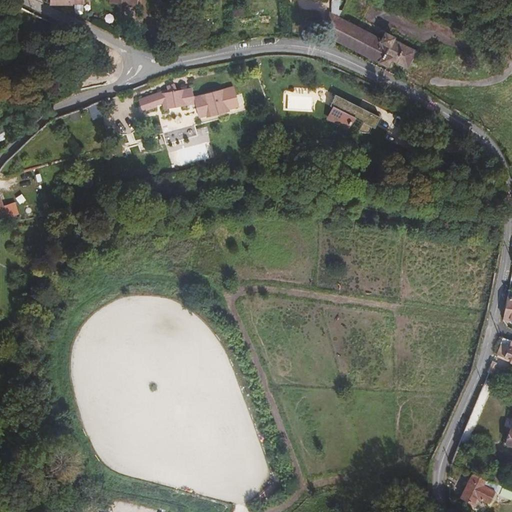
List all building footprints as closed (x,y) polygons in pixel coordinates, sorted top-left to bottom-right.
[(331,14),(330,41),(385,67),(390,60),(405,67),(413,51),(390,40),(391,37),(381,33),(381,35),(374,31),(372,35),(353,25),(364,0),(349,0),(340,18),(331,14)] [(374,0),(373,4),(385,9),(387,4),(378,0),(374,0)] [(385,9),(461,42),(463,37),(387,4),(385,9)] [(198,114),(205,112),(205,114),(228,107),(227,105),(237,102),(231,82),(221,86),(220,85),(199,92),(199,93),(193,95),(190,86),(170,91),(169,87),(137,99),(141,111),(156,106),(156,104),(160,103),(162,109),(185,104),(184,102),(193,100),(198,114)] [(342,128),(347,118),(356,122),(353,130),(354,131),(369,133),(373,126),(370,125),(374,117),(361,111),(360,112),(353,109),(354,107),(330,95),(324,106),(328,108),(323,118),(340,127),(342,128)] [(138,112),(123,117),(127,127),(142,122),(138,112)] [(353,130),(356,122),(347,118),(342,128),(340,127),(340,132),(351,132),(353,130)] [(0,139),(10,134),(4,123),(0,125),(0,139)] [(188,139),(196,136),(193,125),(184,128),(188,139)] [(464,157),(472,146),(463,139),(453,155),(459,160),(464,157)] [(122,149),(121,142),(68,156),(69,162),(122,149)] [(511,298),(505,298),(501,321),(511,323),(511,298)] [(511,364),(511,343),(501,340),(494,356),(509,363),(509,364),(511,364)] [(511,367),(511,364),(509,364),(509,363),(494,356),(493,360),(511,367)] [(493,398),(497,386),(484,381),(478,392),(493,398)] [(511,424),(510,431),(507,431),(502,445),(511,448),(511,424)] [(491,488),(492,484),(469,475),(460,501),(474,505),(476,498),(490,503),(494,490),(491,488)]
